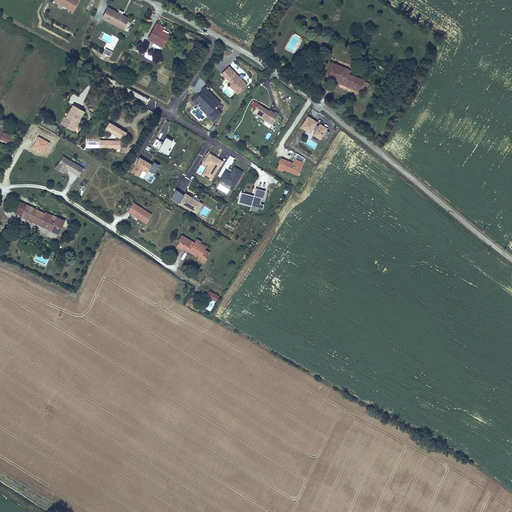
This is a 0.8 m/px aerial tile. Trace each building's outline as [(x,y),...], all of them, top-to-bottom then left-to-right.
[(80,1),(79,0),(53,0),(53,1),(67,8),(68,6),(75,10),(80,1)] [(101,19),(123,31),(129,19),(122,15),(123,13),(119,10),(117,13),(107,7),(101,19)] [(162,48),(169,36),(168,35),(170,33),(163,29),(161,31),(154,27),(147,40),(162,48)] [(113,50),(119,39),(102,31),(98,38),(107,43),(105,46),(113,50)] [(110,57),(113,52),(106,49),(103,54),(110,57)] [(157,64),(160,59),(150,53),(147,58),(157,64)] [(325,76),(328,77),(333,63),(331,62),(325,76)] [(364,82),(365,81),(348,74),(350,70),(333,63),(328,77),(327,79),(360,93),(360,92),(364,82)] [(237,95),(247,85),(229,66),(221,74),(231,85),(234,88),(233,90),(237,95)] [(369,84),(364,82),(360,92),(365,94),(369,84)] [(217,107),(221,102),(205,86),(191,100),(195,105),(189,111),(200,122),(206,115),(213,122),(222,113),(217,107)] [(272,126),(279,115),(275,112),(274,113),(270,110),(269,111),(258,104),(252,113),(272,126)] [(78,125),(75,124),(78,119),(80,121),(85,113),(73,105),(68,113),(72,116),(69,120),(66,118),(65,117),(61,124),(74,132),(78,125)] [(329,133),(326,131),(327,129),(319,125),(318,127),(316,125),(317,123),(307,117),(300,127),(310,134),(313,130),(315,131),(312,135),(320,140),(320,139),(324,141),(329,133)] [(121,144),(122,141),(124,140),(128,134),(110,123),(105,130),(117,137),(114,141),(106,141),(106,149),(121,149),(121,144)] [(213,133),(217,126),(213,124),(209,131),(213,133)] [(0,141),(10,146),(14,137),(3,133),(0,140),(0,141)] [(318,142),(309,137),(305,144),(314,149),(318,142)] [(165,155),(172,142),(166,138),(163,143),(156,139),(151,147),(165,155)] [(212,179),(222,162),(208,154),(203,163),(207,165),(210,166),(205,175),(212,179)] [(298,176),(304,159),(296,154),(293,163),(280,159),(278,166),(284,168),(283,170),(298,176)] [(84,169),(63,156),(56,168),(63,173),(66,168),(79,176),(84,169)] [(152,166),(139,159),(131,173),(139,177),(143,171),(147,174),(152,166)] [(155,161),(149,170),(155,173),(160,164),(155,161)] [(205,175),(210,166),(207,165),(201,175),(211,181),(212,179),(205,175)] [(233,188),(243,172),(234,167),(230,173),(225,170),(219,180),(233,188)] [(259,204),(261,199),(263,199),(265,191),(255,189),(253,196),(241,193),(238,203),(262,209),(263,205),(259,204)] [(170,199),(179,204),(183,196),(175,191),(170,199)] [(193,212),(199,203),(198,202),(192,198),(185,194),(183,196),(179,204),(193,212)] [(10,212),(29,221),(35,209),(16,201),(10,212)] [(151,215),(133,203),(128,212),(146,224),(151,215)] [(196,214),(202,205),(199,203),(193,212),(196,214)] [(60,235),(66,222),(47,213),(46,215),(35,209),(29,221),(60,235)] [(209,253),(205,250),(206,248),(200,244),(201,242),(196,239),(193,243),(183,236),(178,243),(175,248),(180,251),(182,249),(189,253),(191,249),(200,255),(198,259),(196,260),(202,264),(205,258),(209,253)] [(198,259),(200,255),(191,249),(189,253),(198,259)] [(214,302),(218,297),(208,291),(205,297),(214,302)] [(201,306),(188,299),(185,305),(197,312),(198,311),(200,307),(201,306)]
